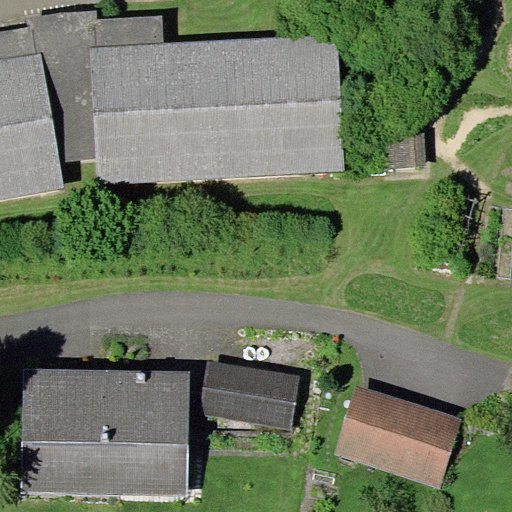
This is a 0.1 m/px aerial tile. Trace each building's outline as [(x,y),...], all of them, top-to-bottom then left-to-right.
[(0,195),(66,184),(60,160),(99,158),(99,184),(343,169),(337,33),(164,45),(163,16),(98,21),(97,9),(32,16),(33,26),(0,31),(0,195)] [(383,131),(384,168),(424,168),(423,130),(383,131)] [(199,413),(293,428),(301,375),(207,361),(199,413)] [(22,492),(187,495),(190,372),(24,368),(22,492)] [(336,454),(441,488),(464,418),(358,385),(336,454)]
